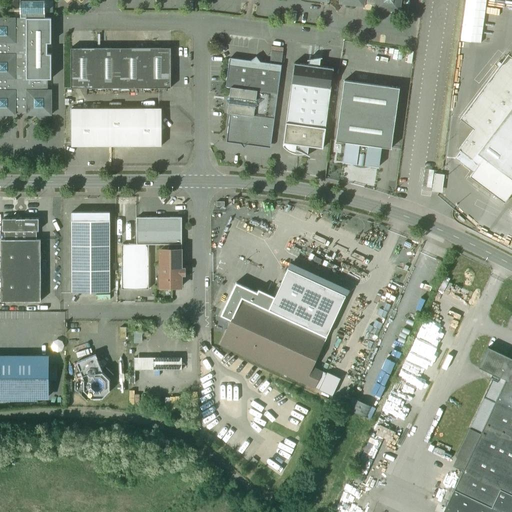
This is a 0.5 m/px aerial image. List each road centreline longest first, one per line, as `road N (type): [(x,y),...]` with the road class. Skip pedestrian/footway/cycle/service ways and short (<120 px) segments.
road 1 (unclassified): [(201,181),(351,201),(430,226),(511,266)]
road 2 (track): [(276,511),(176,431),(113,415),(0,420)]
road 3 (unclassified): [(201,181),(203,315),(72,313)]
road 4 (unclassified): [(0,180),(201,181)]
road 5 (unclassified): [(201,26),(201,181)]
road 6 (unclassified): [(344,44),(201,26)]
road 7 (unclassified): [(201,26),(77,25)]
